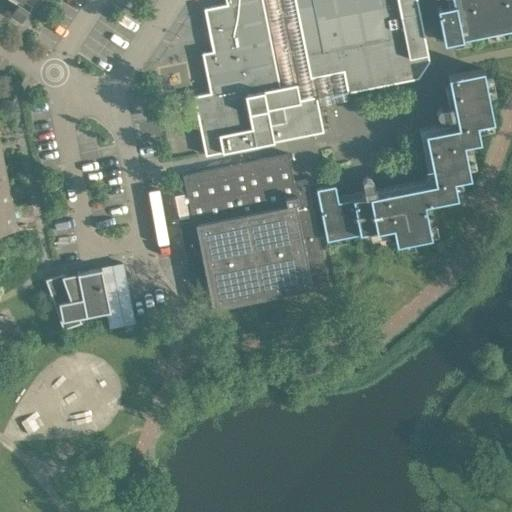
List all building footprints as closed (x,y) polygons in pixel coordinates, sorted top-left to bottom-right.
[(20,0),(10,15),(21,22),(35,0),(20,0)] [(225,0),(227,3),(228,3),(236,46),(241,69),(275,62),(262,0),(225,0)] [(262,0),(275,62),(281,92),(284,102),(316,95),(316,97),(331,94),(347,91),(343,70),(310,77),(301,34),(294,0),(262,0)] [(294,0),(301,34),(319,30),(323,51),(340,48),(356,45),(365,88),(418,77),(429,60),(416,0),(294,0)] [(436,6),(444,41),(453,39),(511,27),(511,0),(452,0),(453,3),(436,6)] [(204,8),(213,50),(236,46),(228,3),(227,3),(204,8)] [(319,30),(301,34),(310,77),(343,70),(344,70),(340,48),(323,51),(319,30)] [(343,70),(347,91),(365,88),(356,45),(340,48),(344,70),(343,70)] [(236,46),(213,50),(209,51),(202,52),(209,85),(243,78),(241,69),(236,46)] [(243,78),(209,85),(210,92),(210,94),(228,90),(230,98),(238,97),(239,100),(281,92),(275,62),(241,69),(243,78)] [(457,125),(434,129),(435,135),(431,135),(434,146),(428,148),(432,166),(437,165),(440,178),(437,179),(438,182),(470,176),(463,143),(480,139),(477,123),(493,120),(483,68),(448,75),(457,125)] [(210,92),(193,95),(205,154),(215,152),(212,136),(236,131),(233,113),(241,112),(239,100),(238,97),(230,98),(228,90),(210,94),(210,92)] [(277,140),(270,105),(284,102),(281,92),(239,100),(241,112),(233,113),(236,131),(258,126),(261,143),(277,140)] [(323,131),(316,97),(316,95),(284,102),(270,105),(277,140),(323,131)] [(261,143),(258,126),(236,131),(240,147),(261,143)] [(212,136),(215,152),(240,147),(236,131),(212,136)] [(211,304),(212,307),(312,287),(328,284),(307,179),(294,181),(288,153),(183,174),(192,220),(179,222),(187,263),(203,260),(210,298),(211,304)] [(0,187),(8,186),(4,165),(0,165),(0,187)] [(433,200),(431,186),(421,188),(420,184),(338,200),(335,184),(316,187),(326,239),(392,226),(395,242),(431,235),(424,202),(433,200)] [(8,186),(0,187),(0,209),(12,207),(8,186)] [(184,193),(174,195),(179,218),(189,216),(184,193)] [(0,232),(17,229),(12,207),(0,209),(0,232)] [(100,267),(100,268),(79,272),(79,271),(77,272),(77,273),(65,275),(64,273),(65,273),(64,272),(45,279),(63,328),(82,322),(81,320),(81,321),(79,315),(85,314),(86,315),(88,315),(88,314),(106,310),(110,327),(135,322),(123,262),(100,267)]
